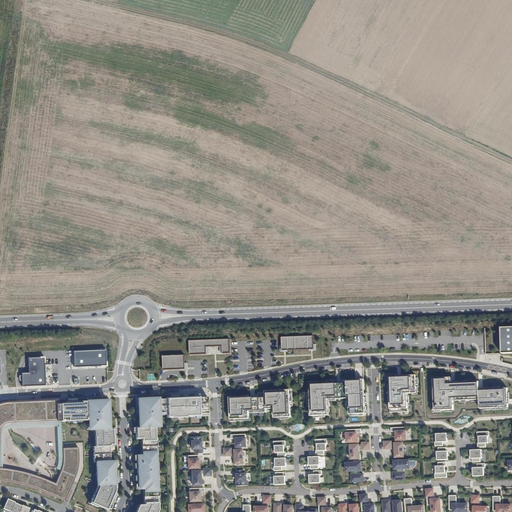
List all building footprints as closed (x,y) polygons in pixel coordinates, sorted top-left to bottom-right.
[(511,328),(499,329),(500,355),(511,354),(511,328)] [(312,350),(313,350),(313,337),(281,338),(282,351),(285,351),(312,350)] [(230,354),(230,340),(189,342),(190,356),(206,355),(206,348),(222,347),(222,354),(230,354)] [(73,352),(74,368),(106,367),(105,351),(73,352)] [(185,367),(184,356),(163,356),(163,371),(174,370),(185,370),(185,367)] [(38,387),(45,387),(44,358),(27,359),(28,374),(21,374),(22,388),(38,387)] [(388,376),(390,413),(408,412),(407,394),(416,393),(415,375),(402,376),(397,377),(397,376),(388,376)] [(433,378),(434,411),(453,410),(453,398),(458,398),(458,401),(479,400),(479,409),(507,407),(507,388),(485,389),(484,381),(453,383),(451,383),(450,378),(433,378)] [(336,381),(309,382),(311,417),(328,416),(328,400),(348,399),(349,415),(365,414),(364,394),(363,380),(356,381),(356,380),(340,381),(340,382),(336,382),(336,381)] [(265,396),(230,398),(231,420),(249,419),(249,413),(266,413),(265,410),(273,409),(273,418),(291,417),(289,391),(265,392),(265,396)] [(156,511),(158,510),(157,505),(159,505),(158,489),(157,489),(156,477),(158,477),(157,467),(156,467),(155,454),(157,454),(156,438),(154,439),(154,427),(159,426),(159,418),(156,418),(155,413),(158,413),(166,413),(167,418),(200,416),(199,397),(186,397),(186,399),(182,399),(182,397),(166,398),(166,399),(158,400),(158,398),(137,399),(138,412),(140,412),(140,416),(138,416),(139,427),(135,428),(135,440),(141,439),(141,444),(143,443),(143,447),(144,451),(141,451),(141,455),(136,455),(136,464),(138,464),(138,469),(137,469),(138,490),(143,490),(143,494),(146,494),(146,501),(144,501),(144,505),(139,505),(135,511),(156,511)] [(96,464),(97,487),(90,504),(97,507),(98,506),(108,510),(116,493),(114,492),(115,490),(115,488),(117,488),(116,475),(114,475),(114,471),(116,471),(115,462),(110,462),(109,447),(115,446),(114,429),(109,429),(108,401),(66,403),(66,405),(61,405),(61,422),(86,421),(86,419),(89,419),(90,421),(90,426),(89,426),(89,431),(95,431),(95,448),(93,448),(94,464),(96,464)] [(61,422),(61,405),(56,406),(56,402),(6,404),(1,404),(0,404),(0,481),(3,481),(10,482),(20,484),(26,486),(34,488),(42,492),(51,495),(64,501),(74,477),(76,473),(77,468),(78,464),(78,459),(78,455),(77,449),(63,450),(63,453),(63,458),(63,464),(62,470),(61,472),(55,485),(46,481),(41,479),(32,476),(23,474),(7,470),(0,469),(0,428),(1,428),(2,427),(4,425),(6,424),(9,424),(61,422)] [(406,441),(406,428),(391,428),(391,432),(394,432),(395,442),(406,441)] [(361,434),(361,429),(346,430),(346,433),(345,433),(345,444),(357,444),(356,434),(361,434)] [(489,432),(477,432),(477,437),(478,437),(478,444),(477,444),(477,447),(485,447),(485,444),(487,444),(487,437),(489,437),(489,432)] [(434,447),(442,446),(442,442),(446,442),(446,434),(442,434),(435,434),(436,442),(434,442),(434,447)] [(246,448),(246,435),(231,435),(231,439),(234,439),(235,449),(246,448)] [(200,442),(200,437),(188,438),(188,442),(189,442),(190,449),(192,449),(193,453),(201,452),(200,449),(199,448),(199,442),(200,442)] [(327,439),(315,440),(315,445),(316,445),(316,451),(315,451),(315,454),(315,455),(324,456),(324,451),(326,451),(325,444),(327,444),(327,439)] [(285,446),(285,441),(273,442),(273,446),(274,446),(275,453),(277,453),(277,457),(285,457),(285,455),(285,453),(284,453),(284,446),(285,446)] [(384,450),(392,450),(391,442),(383,442),(384,450)] [(370,451),(369,443),(362,443),(362,451),(370,451)] [(403,443),(393,444),(394,459),(404,458),(403,443)] [(349,445),(349,461),(359,460),(361,460),(360,454),(359,454),(359,445),(349,445)] [(437,461),(448,460),(448,452),(446,452),(446,448),(438,448),(438,452),(437,452),(437,461)] [(231,457),(231,449),(223,449),(224,457),(231,457)] [(243,451),(233,450),(234,465),(243,465),(243,451)] [(481,450),(470,451),(470,459),(471,459),(471,463),(480,463),(480,459),(481,459),(481,450)] [(202,459),(202,455),(187,456),(187,459),(186,459),(186,470),(198,469),(197,459),(202,459)] [(319,457),(308,458),(308,462),(308,466),(310,466),(310,470),(319,470),(318,466),(319,466),(319,457)] [(273,471),(281,471),(281,467),(283,467),(286,467),(285,458),(281,459),(274,459),(275,467),(273,467),(273,471)] [(392,461),(393,471),(409,470),(409,461),(392,461)] [(446,467),(446,462),(438,463),(438,466),(435,467),(436,473),(435,473),(435,478),(447,478),(446,474),(445,474),(445,467),(446,467)] [(344,463),(345,472),(361,472),(361,463),(344,463)] [(473,477),(484,477),(483,468),(485,468),(485,464),(477,465),(477,468),(472,468),(472,473),(473,477)] [(190,471),(190,486),(200,486),(199,471),(190,471)] [(235,482),(235,486),(247,486),(247,482),(245,482),(245,475),(243,475),(243,471),(235,471),(235,475),(236,475),(236,482),(235,482)] [(309,484),(320,484),(319,475),(321,475),(321,471),(313,472),(313,475),(308,475),(309,480),(309,484)] [(405,472),(393,473),(393,481),(406,481),(405,472)] [(274,486),(285,485),(285,481),(284,477),(283,477),(283,473),(274,473),(275,477),(273,477),(274,486)] [(363,474),(351,475),(351,483),(364,482),(363,474)] [(189,489),(189,492),(187,492),(187,503),(199,502),(199,493),(204,492),(204,488),(189,489)] [(433,489),(425,489),(426,498),(427,498),(428,505),(430,505),(430,511),(440,511),(439,499),(429,500),(429,497),(434,496),(433,489)] [(374,511),(374,503),(364,504),(364,502),(368,501),(368,494),(360,494),(360,502),(361,502),(362,510),(364,510),(364,511),(374,511)] [(467,511),(467,504),(456,504),(456,496),(449,496),(449,510),(453,510),(453,511),(467,511)] [(331,511),(332,508),(321,508),(321,506),(326,505),(326,497),(317,498),(317,506),(319,506),(319,511),(331,511)] [(511,511),(511,505),(500,505),(500,497),(493,497),(493,511),(497,511),(496,511),(511,511)] [(423,511),(423,506),(412,507),(412,498),(404,499),(405,511),(423,511)] [(25,511),(27,509),(20,506),(19,507),(12,503),(5,500),(1,509),(7,511),(25,511)] [(382,511),(390,511),(389,500),(382,501),(382,511)] [(393,511),(402,511),(401,501),(392,501),(393,511)] [(347,511),(346,503),(338,504),(339,511),(347,511)] [(358,511),(358,503),(349,504),(349,511),(358,511)]
